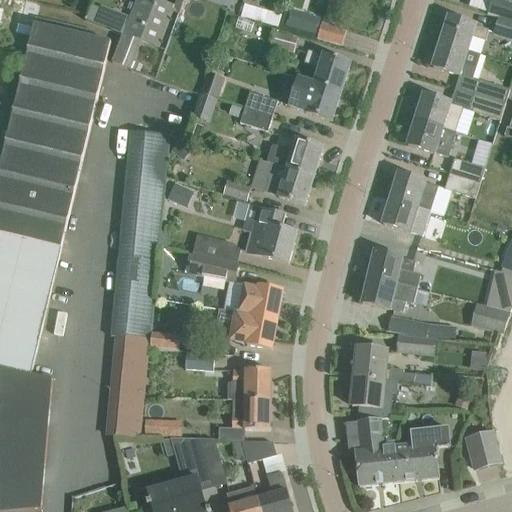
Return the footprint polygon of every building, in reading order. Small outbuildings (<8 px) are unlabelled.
[(137,0),(123,36),(113,64),(131,71),(134,64),(141,44),(159,50),(173,13),(179,16),(184,0),(177,0),(175,7),(158,1),(157,0),(137,0)] [(490,0),(493,1),(488,16),(499,20),(511,24),(511,4),(509,4),(510,0),(490,0)] [(245,6),(242,19),(279,28),(282,17),(245,6)] [(306,16),(301,32),(316,37),(321,20),(306,16)] [(441,44),(468,52),(472,39),(485,43),(489,32),(476,28),(476,27),(449,18),(441,44)] [(511,24),(499,20),(494,36),(511,42),(511,24)] [(346,32),(322,25),(317,40),(342,47),(346,32)] [(111,44),(35,26),(0,171),(0,191),(72,208),(111,44)] [(31,38),(33,29),(19,26),(17,35),(31,38)] [(298,41),(274,34),(271,47),(294,54),(298,41)] [(481,56),(468,52),(441,44),(433,69),(473,81),(481,56)] [(316,86),(341,94),(351,65),(325,56),(324,58),(309,53),(305,66),(320,70),(316,86)] [(134,64),(131,71),(140,74),(143,67),(134,64)] [(209,73),(196,117),(211,121),(224,77),(209,73)] [(332,123),(341,94),(316,86),(300,81),(290,108),(307,114),(306,115),(332,123)] [(510,92),(480,82),(474,99),(505,109),(510,92)] [(245,110),(273,119),(278,103),(250,94),(245,110)] [(424,96),(416,122),(443,130),(456,134),(464,110),(451,105),(424,96)] [(500,123),(505,109),(474,99),(470,113),(500,123)] [(268,134),(273,119),(245,110),(240,126),(268,134)] [(443,130),(416,122),(408,147),(435,156),(435,155),(448,159),(451,148),(438,144),(443,130)] [(122,236),(160,239),(170,137),(132,133),(122,236)] [(271,165),(314,178),(324,149),(298,141),(298,143),(282,138),(279,149),(272,147),(267,164),(271,165)] [(172,152),(188,158),(193,145),(177,139),(172,152)] [(485,170),(455,161),(450,177),(480,186),(485,170)] [(305,207),(314,178),(271,165),(266,183),(268,183),(265,193),(280,198),(280,200),(305,207)] [(391,201),(431,213),(438,189),(425,185),(426,184),(399,175),(391,201)] [(480,186),(450,177),(445,191),(476,201),(480,186)] [(251,190),(227,183),(224,195),(248,202),(251,190)] [(168,201),(187,210),(195,194),(176,184),(168,201)] [(0,369),(31,377),(72,208),(0,191),(0,369)] [(431,213),(391,201),(383,226),(423,238),(431,213)] [(286,217),(250,208),(246,223),(254,225),(246,254),(289,266),(297,234),(283,231),(286,217)] [(112,338),(117,339),(150,342),(160,239),(122,236),(112,338)] [(375,253),(369,279),(418,291),(421,278),(420,276),(413,274),(415,265),(402,261),(403,260),(375,253)] [(222,263),(193,256),(189,275),(235,284),(239,268),(236,267),(222,263)] [(496,272),(493,285),(511,290),(511,277),(502,274),(496,272)] [(418,291),(369,279),(363,305),(390,311),(403,314),(405,304),(414,306),(418,291)] [(242,315),(278,322),(283,292),(259,288),(259,289),(247,287),(242,315)] [(511,315),(483,308),(477,330),(506,337),(511,315)] [(272,352),(278,322),(242,315),(219,310),(216,328),(231,331),(229,342),(248,346),(248,347),(272,352)] [(392,319),(389,333),(428,341),(430,326),(392,319)] [(180,353),(181,337),(152,334),(151,350),(180,353)] [(150,342),(117,339),(113,388),(145,391),(150,342)] [(436,342),(399,341),(397,356),(435,359),(436,342)] [(358,350),(355,379),(399,384),(416,385),(419,377),(404,376),(404,371),(391,370),(391,369),(386,368),(387,353),(358,350)] [(215,357),(187,355),(186,371),(214,372),(215,357)] [(31,377),(0,369),(0,511),(19,511),(25,511),(42,510),(53,381),(31,377)] [(511,403),(511,370),(510,370),(500,398),(511,403)] [(228,401),(234,402),(271,402),(272,372),(246,371),(246,373),(235,373),(235,385),(228,385),(228,401)] [(432,378),(419,377),(416,385),(431,387),(432,378)] [(360,408),(358,423),(381,421),(390,421),(392,397),(397,397),(399,384),(390,383),(355,379),(353,408),(360,408)] [(141,440),(145,391),(113,388),(108,437),(141,440)] [(473,399),(460,395),(455,409),(468,414),(473,399)] [(271,402),(234,402),(234,430),(245,431),(245,432),(270,432),(271,402)] [(351,454),(356,454),(356,453),(379,450),(379,445),(384,445),(383,433),(381,433),(381,421),(358,423),(358,425),(348,426),(351,454)] [(182,439),(183,423),(145,422),(145,438),(182,439)] [(412,446),(396,448),(400,484),(439,480),(436,450),(450,449),(448,429),(411,433),(412,446)] [(501,465),(493,434),(468,441),(476,472),(501,465)] [(208,471),(199,441),(171,440),(183,482),(149,491),(154,511),(210,511),(210,510),(206,511),(198,478),(197,478),(196,474),(208,471)] [(215,441),(199,441),(208,471),(222,467),(215,441)] [(273,444),(242,444),(248,466),(277,458),(273,444)] [(356,453),(356,454),(360,489),(400,484),(396,448),(384,449),(384,445),(379,445),(379,450),(356,453)] [(271,491),(257,495),(261,511),(292,511),(287,492),(282,474),(268,478),(271,491)] [(230,511),(261,511),(257,495),(256,495),(252,483),(237,487),(238,493),(228,496),(231,507),(229,508),(230,511)]
